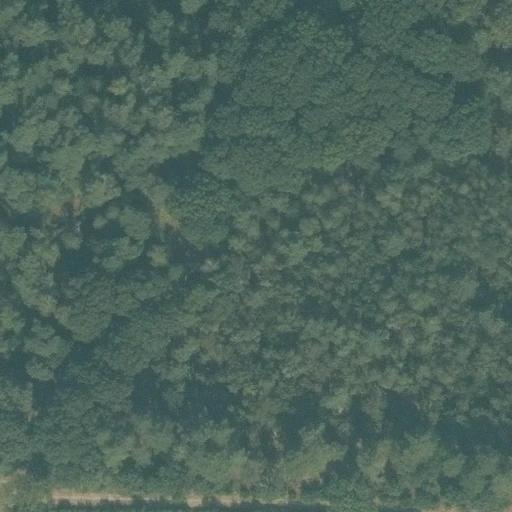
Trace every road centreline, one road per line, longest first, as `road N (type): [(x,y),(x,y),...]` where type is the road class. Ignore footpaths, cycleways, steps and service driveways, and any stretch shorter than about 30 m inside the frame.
road 1 (track): [(306,0),(3,504)]
road 2 (track): [(157,511),(0,505)]
